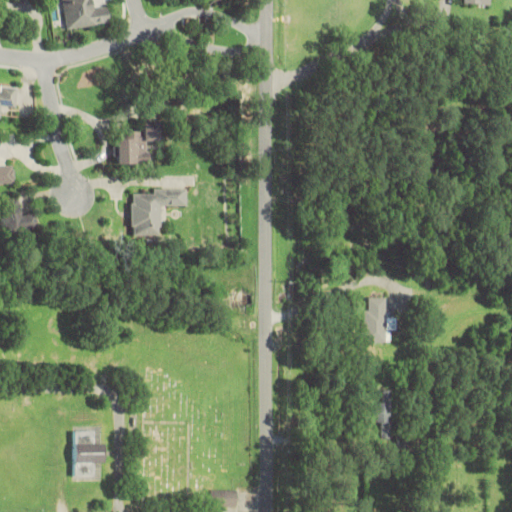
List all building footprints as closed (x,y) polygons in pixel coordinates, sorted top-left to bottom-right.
[(59,0),(63,29),(108,24),(107,6),(94,7),(93,0),(59,0)] [(15,108),(17,85),(0,83),(0,111),(0,107),(15,108)] [(116,165),(148,165),(148,140),(160,140),(160,122),(143,122),(143,131),(125,131),(125,138),(116,139),(116,165)] [(0,134),(0,184),(14,184),(13,165),(0,165),(0,145),(1,145),(1,134),(0,134)] [(153,194),(130,194),(130,236),(160,235),(160,207),(187,207),(187,188),(153,189),(153,194)] [(0,200),(0,206),(4,233),(36,228),(34,212),(21,214),(18,198),(0,200)] [(387,343),(387,331),(396,331),(396,317),(386,317),(386,297),(365,297),(365,343),(387,343)] [(394,439),(394,390),(376,390),(376,423),(381,423),(381,439),(394,439)] [(93,431),(73,431),(73,476),(93,476),(93,464),(103,464),(103,441),(93,441),(93,431)] [(211,507),(237,507),(237,490),(211,490),(211,507)]
